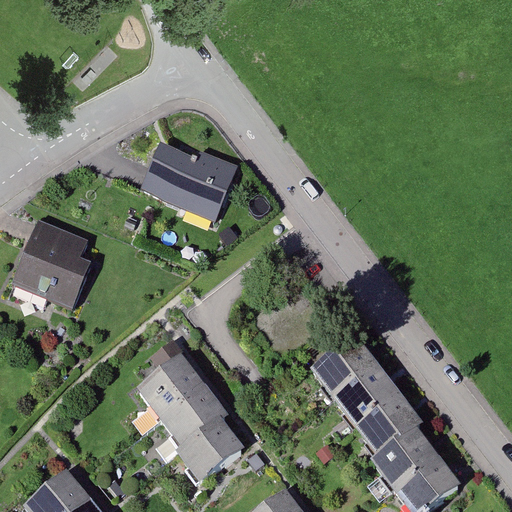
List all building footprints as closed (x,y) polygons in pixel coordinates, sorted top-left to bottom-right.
[(202,167),(163,153),(146,201),(221,229),(241,173),(205,160),(202,167)] [(102,249),(40,228),(17,294),(79,315),(102,249)] [(369,343),(322,377),(387,465),(381,469),(412,511),(451,511),(472,497),(430,439),(436,434),(369,343)] [(179,349),(155,365),(163,377),(187,361),(179,349)] [(190,362),(144,395),(190,459),(185,463),(205,492),(251,459),(231,431),(237,427),(190,362)] [(98,511),(72,480),(34,511),(98,511)] [(303,511),(293,498),(274,511),(303,511)]
